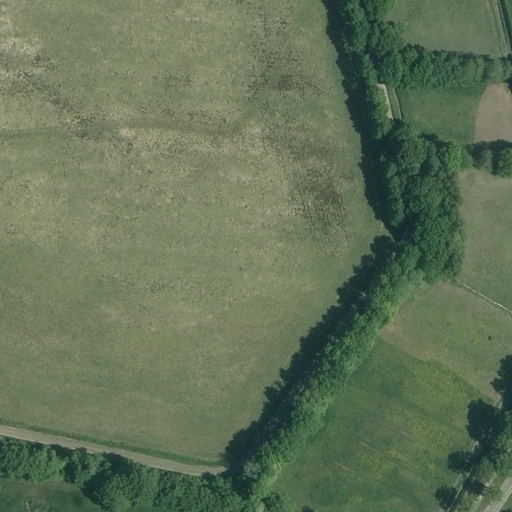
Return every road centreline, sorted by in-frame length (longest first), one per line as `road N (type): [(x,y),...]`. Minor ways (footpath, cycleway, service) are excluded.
road 1 (track): [(228,467),(248,455),(404,241),(408,213),(361,0)]
road 2 (track): [(228,467),(202,472),(0,429)]
